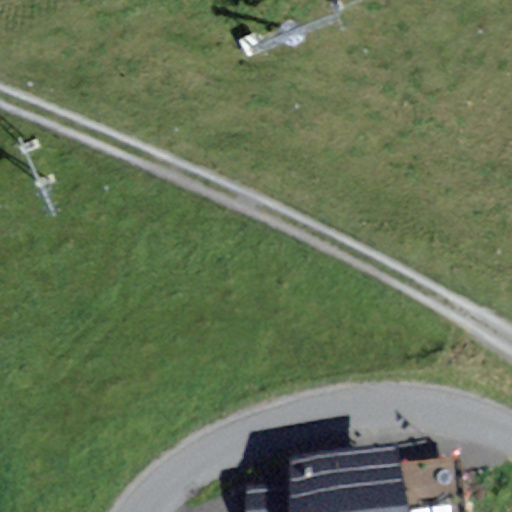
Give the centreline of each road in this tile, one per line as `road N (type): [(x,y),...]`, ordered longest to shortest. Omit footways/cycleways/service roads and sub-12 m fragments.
road 1 (track): [(511,340),(311,228),(0,94)]
road 2 (unclassified): [(511,437),(405,410),(288,419),(205,456),(146,511)]
